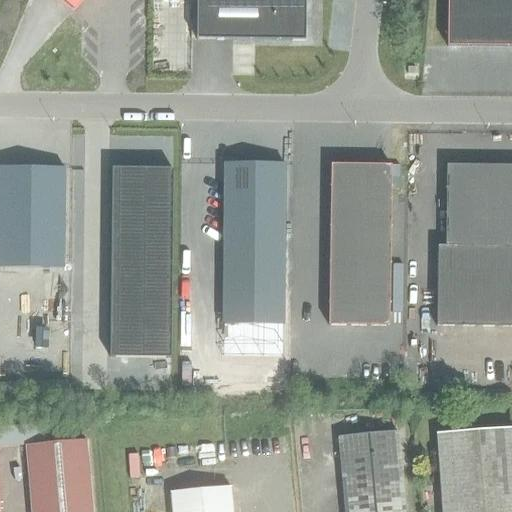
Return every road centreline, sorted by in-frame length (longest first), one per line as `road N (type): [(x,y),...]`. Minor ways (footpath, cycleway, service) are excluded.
road 1 (unclassified): [(0,104),(355,110)]
road 2 (unclassified): [(355,110),(511,113)]
